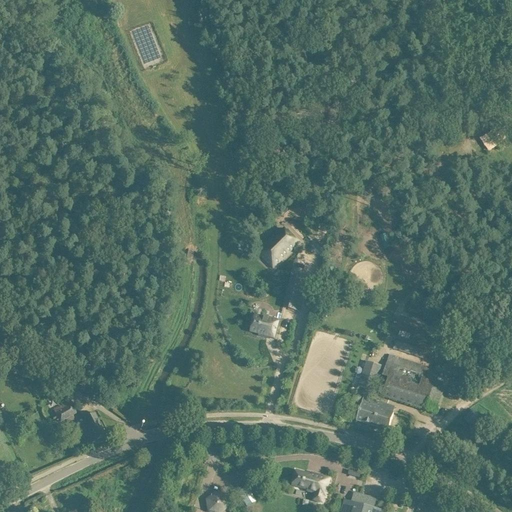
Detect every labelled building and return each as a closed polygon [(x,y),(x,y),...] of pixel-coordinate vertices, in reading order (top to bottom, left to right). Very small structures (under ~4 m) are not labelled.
[(477,93),(469,98),(474,107),(482,102),(477,93)] [(489,132),(481,139),(490,150),(499,144),(498,142),(506,137),(500,129),(492,136),(489,132)] [(272,233),(246,260),(258,271),(263,266),(267,270),(285,251),(281,248),(284,244),(272,233)] [(285,296),(282,307),(295,311),(300,290),(288,287),(285,296)] [(252,324),(250,332),(259,334),(258,335),(267,338),(268,335),(275,337),(279,321),(269,319),(269,318),(264,317),(264,318),(254,316),(254,318),(252,317),(250,324),(252,324)] [(397,336),(393,348),(430,360),(434,348),(397,336)] [(389,355),(382,376),(388,378),(383,396),(426,410),(438,371),(389,355)] [(384,411),(386,405),(369,399),(380,367),(367,363),(359,387),(367,389),(364,398),(357,420),(388,430),(393,413),(384,411)] [(69,401),(53,410),(60,422),(76,413),(69,401)] [(32,409),(22,413),(27,424),(32,422),(39,418),(38,416),(34,409),(34,408),(32,409)] [(473,408),(464,418),(472,424),(480,414),(473,408)] [(85,417),(80,420),(86,432),(84,432),(90,444),(106,436),(94,413),(85,417)] [(292,486),(301,488),(306,490),(306,492),(319,496),(317,502),(323,504),(330,478),(311,473),(311,474),(296,470),(292,486)] [(214,492),(205,500),(206,511),(224,511),(229,508),(226,496),(214,492)] [(382,511),(344,502),(341,511),(382,511)]
